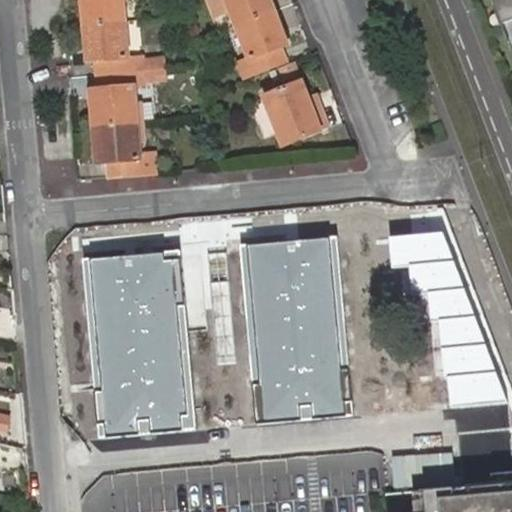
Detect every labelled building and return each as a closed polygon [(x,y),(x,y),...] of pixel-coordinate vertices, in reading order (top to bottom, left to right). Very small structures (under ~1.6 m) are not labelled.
[(78,0),(80,26),(122,21),(120,0),(78,0)] [(223,0),(232,23),(271,9),(266,0),(223,0)] [(511,0),(484,0),(511,61),(511,0)] [(283,40),(271,9),(232,23),(244,55),(235,59),(240,71),(278,56),(274,44),(283,40)] [(122,21),(80,26),(84,58),(94,57),(95,73),(123,70),(140,69),(139,53),(126,54),(122,21)] [(123,70),(95,73),(97,89),(86,90),(90,123),(142,118),(140,98),(134,99),(133,85),(124,85),(123,70)] [(260,92),(280,140),(325,122),(313,91),(305,93),(299,77),(260,92)] [(105,158),(107,175),(150,170),(148,154),(140,156),(139,140),(144,140),(142,118),(90,123),(94,160),(105,158)] [(444,233),(390,237),(393,266),(410,264),(413,291),(431,290),(434,319),(440,318),(443,349),(447,349),(451,406),(505,401),(444,233)] [(340,237),(242,245),(257,424),(356,416),(340,237)] [(181,252),(83,260),(99,439),(197,431),(181,252)] [(0,414),(0,435),(6,436),(10,417),(0,414)] [(511,511),(511,480),(388,493),(389,511),(511,511)]
